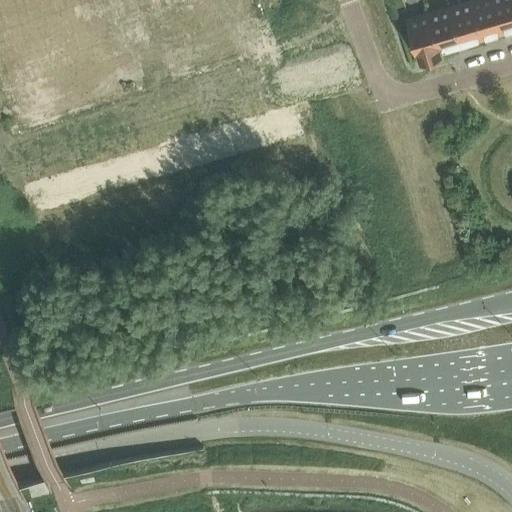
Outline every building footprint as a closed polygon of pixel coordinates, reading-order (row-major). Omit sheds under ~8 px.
[(80,0),(44,0),(48,15),(82,5),(80,0)] [(205,0),(167,0),(162,2),(168,21),(208,9),(205,0)] [(472,0),(451,6),(462,44),(483,37),(472,0)] [(494,0),(471,0),(472,0),(483,37),(504,31),(494,0)] [(511,0),(494,0),(504,31),(511,28),(511,0)] [(82,5),(48,15),(55,36),(88,26),(82,5)] [(451,6),(430,12),(442,53),(444,52),(443,49),(462,44),(451,6)] [(208,9),(168,21),(172,37),(173,41),(214,29),(212,25),(208,9)] [(442,53),(430,12),(409,19),(412,31),(409,31),(413,45),(416,44),(421,59),(442,53)] [(88,26),(55,36),(61,56),(94,46),(88,26)] [(214,29),(173,41),(179,60),(219,48),(214,29)] [(94,46),(61,56),(65,71),(67,77),(100,67),(98,60),(94,46)] [(227,74),(211,79),(213,86),(230,81),(227,74)] [(206,88),(204,89),(206,98),(215,127),(216,126),(227,123),(228,126),(230,126),(230,125),(236,123),(230,100),(236,99),(233,88),(231,81),(230,81),(213,86),(206,88)] [(204,89),(184,95),(187,105),(194,130),(195,133),(208,129),(208,131),(210,131),(210,130),(215,129),(215,127),(206,98),(204,89)] [(184,95),(164,100),(168,112),(175,136),(176,138),(188,135),(189,137),(190,136),(196,135),(195,133),(194,130),(187,105),(184,95)] [(164,100),(144,107),(147,119),(154,142),(175,136),(168,112),(164,100)] [(144,107),(123,113),(127,126),(133,148),(154,142),(147,119),(144,107)] [(123,113),(102,119),(106,133),(113,154),(133,148),(127,126),(123,113)] [(77,118),(76,119),(78,126),(94,121),(92,114),(77,118)] [(78,126),(76,127),(80,141),(85,140),(91,161),(113,154),(106,133),(102,119),(94,121),(78,126)]
